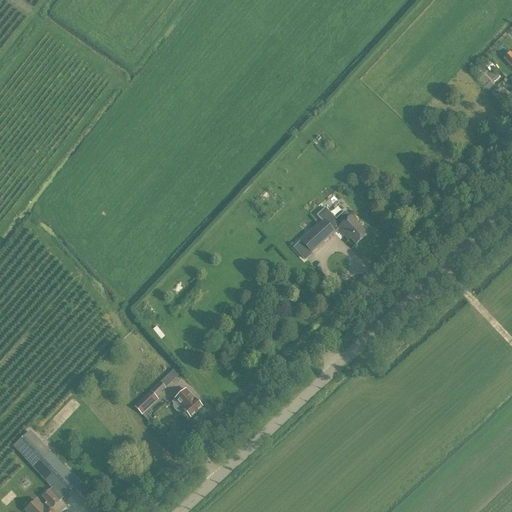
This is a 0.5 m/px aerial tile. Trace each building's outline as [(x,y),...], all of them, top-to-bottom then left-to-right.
[(503,58),(511,67),(511,54),(510,52),(503,58)] [(500,89),(492,95),(503,108),(511,101),(500,89)] [(336,219),(325,208),(317,215),(322,221),(300,241),(312,253),(338,229),(345,236),(347,235),(356,245),(366,235),(345,211),(336,219)] [(160,383),(150,392),(135,407),(150,423),(153,420),(149,417),(151,415),(150,414),(157,407),(152,402),(156,398),(155,398),(165,389),(160,383)] [(179,412),(181,412),(183,410),(190,418),(202,407),(195,399),(193,401),(190,398),(192,397),(185,390),(172,402),(173,404),(173,405),(173,407),(174,408),(176,411),(178,412),(179,412)] [(50,511),(78,484),(29,432),(14,446),(53,487),(42,497),(47,502),(42,507),(36,501),(26,510),(27,511),(50,511)]
